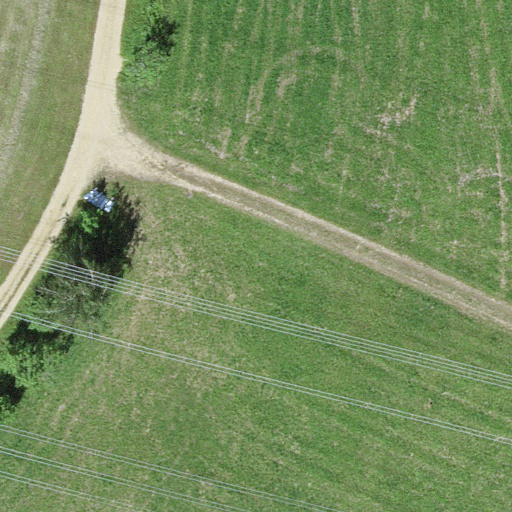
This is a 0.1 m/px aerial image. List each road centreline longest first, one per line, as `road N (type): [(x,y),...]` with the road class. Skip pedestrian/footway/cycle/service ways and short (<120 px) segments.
road 1 (track): [(511,319),(164,175),(93,159)]
road 2 (track): [(0,322),(93,159)]
road 3 (track): [(123,0),(93,159)]
